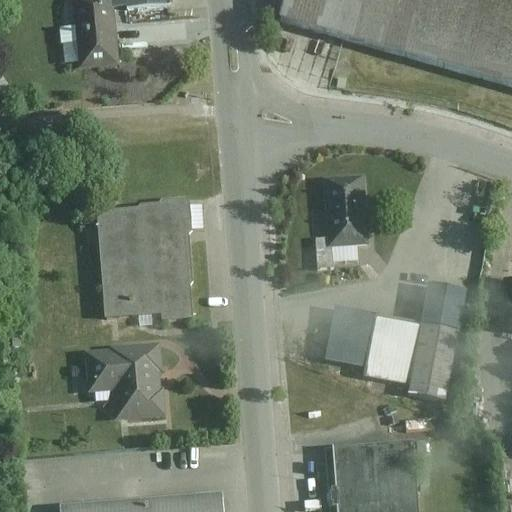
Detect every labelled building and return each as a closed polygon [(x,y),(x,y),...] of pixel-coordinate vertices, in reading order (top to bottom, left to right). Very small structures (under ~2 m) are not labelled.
[(72,0),(79,73),(120,69),(115,13),(173,8),(172,0),(72,0)] [(511,0),(308,0),(301,28),(511,89),(511,0)] [(335,271),(334,252),(370,249),(366,180),(325,182),(329,241),(316,242),(318,272),(335,271)] [(97,216),(106,323),(162,318),(163,326),(194,323),(192,292),(194,288),(190,240),(193,237),(191,206),(187,203),(163,205),(160,208),(142,209),(139,213),(97,216)] [(511,282),(506,282),(496,333),(511,336),(511,282)] [(461,335),(377,319),(366,380),(412,389),(410,399),(448,406),(461,335)] [(63,348),(64,362),(81,360),(80,347),(63,348)] [(110,352),(111,355),(85,357),(89,398),(114,396),(116,426),(167,422),(165,393),(162,393),(161,377),(164,377),(161,348),(110,352)] [(36,364),(45,363),(44,350),(35,350),(36,364)] [(419,511),(415,446),(326,453),(330,511),(419,511)] [(224,511),(224,500),(77,511),(224,511)]
